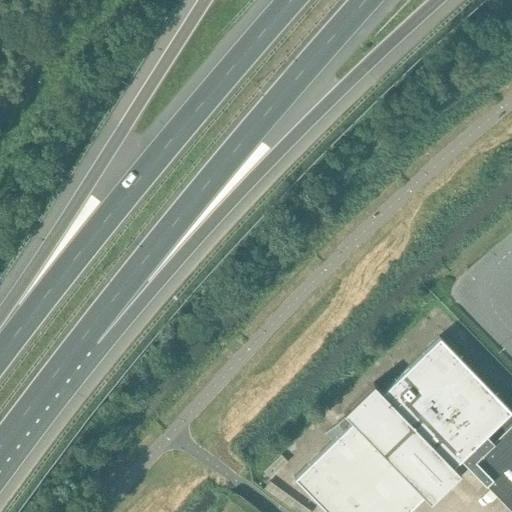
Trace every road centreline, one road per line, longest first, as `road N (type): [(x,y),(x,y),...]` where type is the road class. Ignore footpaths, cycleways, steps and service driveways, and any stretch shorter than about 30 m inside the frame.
road 1 (trunk): [(79,343),(147,293),(350,84),(444,0)]
road 2 (trunk): [(300,0),(0,360)]
road 3 (trunk): [(79,343),(365,0)]
road 4 (trunk): [(207,0),(0,325)]
road 5 (trunk): [(0,450),(79,343)]
